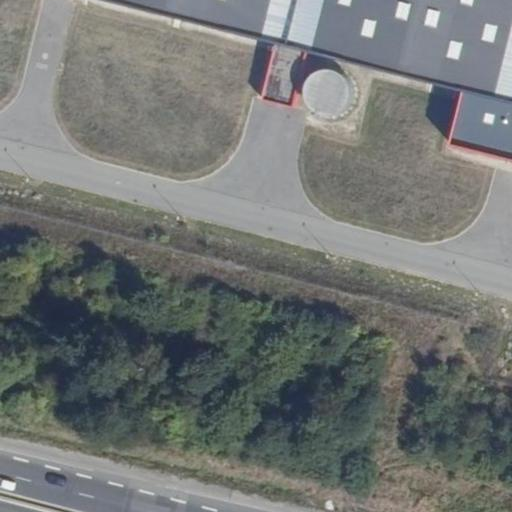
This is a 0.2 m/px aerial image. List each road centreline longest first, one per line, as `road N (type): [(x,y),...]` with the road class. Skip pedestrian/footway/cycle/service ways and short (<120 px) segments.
road 1 (track): [(406,316),(56,241),(0,238)]
road 2 (trunk): [(149,511),(0,473)]
